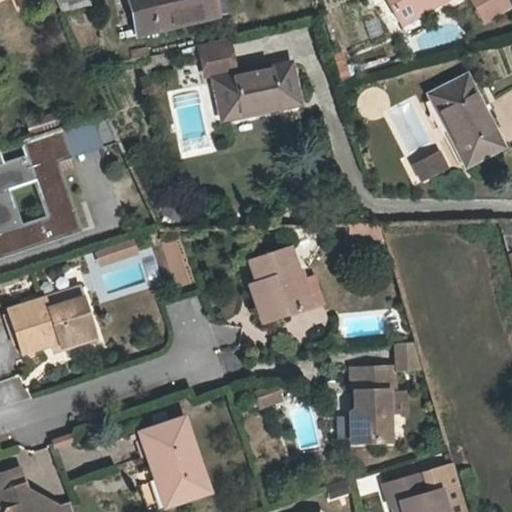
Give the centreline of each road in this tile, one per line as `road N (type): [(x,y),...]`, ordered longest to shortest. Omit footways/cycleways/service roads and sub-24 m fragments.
road 1 (residential): [(0,421),(195,363)]
road 2 (unknown): [(0,276),(108,235),(119,154)]
